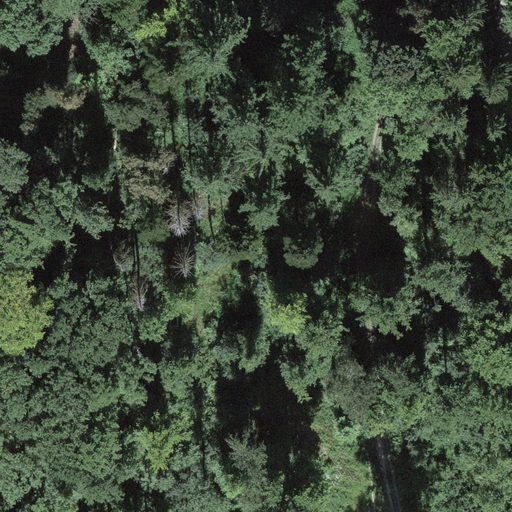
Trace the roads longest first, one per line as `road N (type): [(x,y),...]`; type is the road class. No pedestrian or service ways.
road 1 (track): [(430,0),(377,132),(364,258),(394,511)]
road 2 (track): [(316,0),(364,258)]
